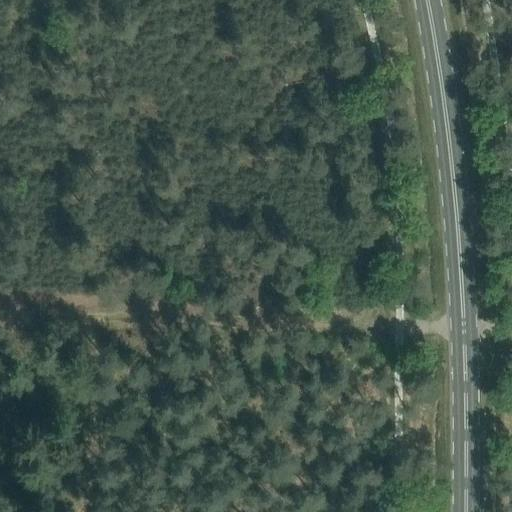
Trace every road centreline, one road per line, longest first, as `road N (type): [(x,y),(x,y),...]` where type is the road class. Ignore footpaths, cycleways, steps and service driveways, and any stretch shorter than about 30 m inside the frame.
road 1 (primary): [(463,511),(460,265),(426,0)]
road 2 (track): [(511,329),(0,316)]
